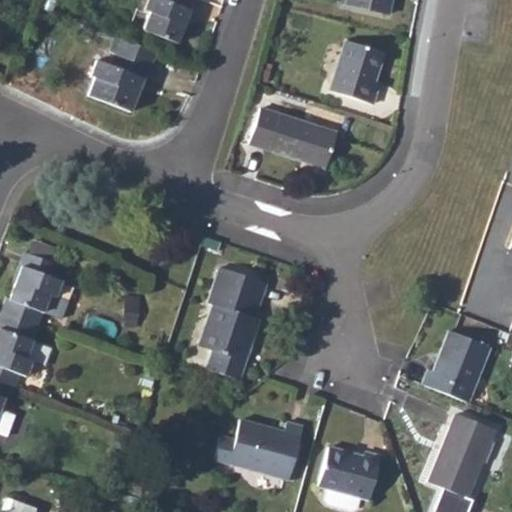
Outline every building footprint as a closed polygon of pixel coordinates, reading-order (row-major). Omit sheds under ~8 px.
[(189,1),(187,0),(149,0),(148,0),(141,0),(136,13),(143,15),(136,33),(169,46),(181,13),(184,13),(189,1)] [(389,0),(345,0),(344,5),(386,15),(389,0)] [(343,43),(328,92),(370,105),(374,91),(371,89),(380,53),(343,43)] [(150,58),(114,44),(105,68),(99,67),(93,84),(98,86),(92,103),(125,115),(136,84),(139,85),(150,58)] [(258,113),(248,148),(323,171),(333,135),(258,113)] [(51,267),(17,255),(12,268),(14,269),(3,303),(0,301),(0,318),(32,330),(36,314),(55,320),(61,303),(48,298),(52,284),(46,282),(51,267)] [(212,305),(198,347),(211,352),(205,370),(237,381),(256,329),(252,327),(262,299),(255,297),(259,283),(221,269),(208,304),(212,305)] [(0,388),(9,392),(13,379),(20,381),(25,366),(39,371),(46,352),(26,345),(32,330),(0,318),(0,388)] [(426,372),(420,387),(465,404),(485,348),(445,332),(430,373),(426,372)] [(493,431),(454,416),(426,485),(441,491),(433,511),(468,511),(472,502),(468,500),(493,431)] [(219,434),(213,458),(288,476),(300,422),(285,419),(283,428),(238,417),(233,438),(219,434)] [(326,447),(315,486),(324,489),(356,497),(365,500),(377,455),(361,450),(360,456),(326,447)] [(356,497),(324,489),(322,499),(324,504),(348,511),(353,508),(356,497)] [(5,499),(0,511),(32,511),(34,509),(5,499)]
